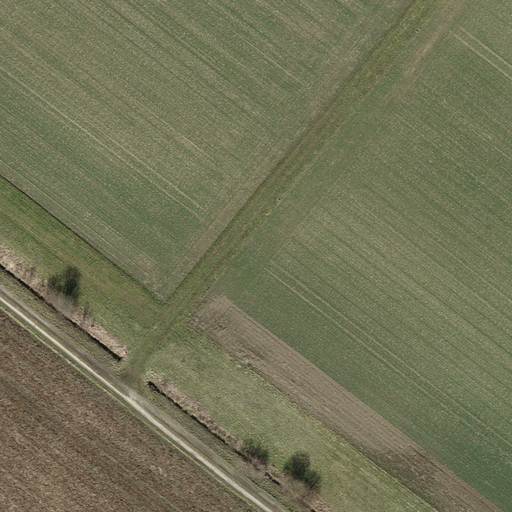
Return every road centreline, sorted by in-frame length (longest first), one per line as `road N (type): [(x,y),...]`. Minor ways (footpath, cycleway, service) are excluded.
road 1 (track): [(116,386),(429,0)]
road 2 (track): [(276,511),(0,294)]
